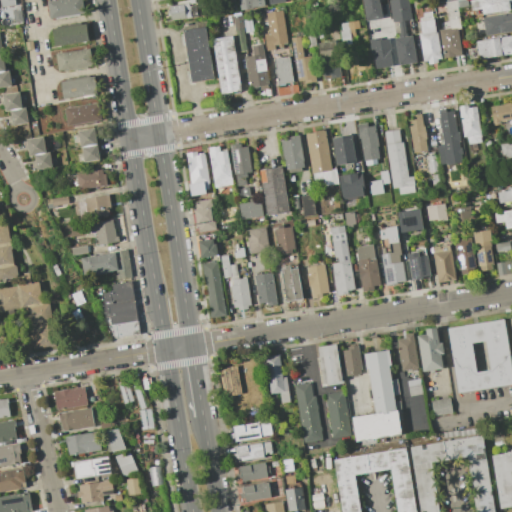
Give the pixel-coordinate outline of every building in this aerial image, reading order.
[(58,0),(81,0),(84,13),(79,14),(79,16),(55,20),(55,18),(50,19),(47,2),(58,0)] [(235,0),(237,11),(226,13),(224,0),(235,0)] [(237,0),(262,0),(264,6),(239,10),(237,0)] [(379,0),(382,19),(367,21),(363,0),(379,0)] [(400,65),(395,39),(398,38),(398,35),(400,35),(398,22),(392,23),(389,0),(408,0),(412,20),(403,21),(405,34),(406,34),(407,37),(411,36),(416,62),(400,65)] [(461,56),(443,59),(439,30),(450,29),(446,2),(456,0),(457,5),(460,29),(457,29),(461,56)] [(510,11),(482,15),(481,9),(470,10),(468,0),(511,0),(511,2),(508,3),(510,11)] [(198,17),(171,21),(169,6),(188,3),(188,7),(196,5),(198,17)] [(21,10),(23,22),(15,23),(13,12),(21,10)] [(281,10),(286,43),(282,43),(283,48),(278,48),(277,44),(274,45),(274,49),(265,50),(263,34),(268,33),(265,12),(281,10)] [(441,59),(436,60),(437,63),(428,64),(428,61),(424,62),(419,34),(421,33),(419,21),(421,21),(420,18),(423,17),(422,13),(432,11),(436,31),(437,31),(441,59)] [(511,13),(511,22),(511,23),(511,27),(511,32),(485,36),(482,18),(511,13)] [(246,50),(238,51),(232,16),(240,15),(246,50)] [(339,23),(341,40),(356,39),(355,21),(339,23)] [(88,41),(55,47),(52,29),(85,24),(88,41)] [(206,27),(215,79),(188,83),(186,71),(189,71),(185,46),(182,47),(180,35),(183,34),(182,30),(206,27)] [(315,35),(317,47),(307,49),(305,36),(315,35)] [(475,42),(511,35),(511,54),(478,60),(475,42)] [(221,95),(212,39),(232,36),(241,92),(221,95)] [(291,38),(300,37),(303,58),(313,56),(317,82),(304,84),(304,80),(297,81),(291,38)] [(392,65),(374,68),(370,40),(381,38),(382,40),(388,39),(392,65)] [(317,44),(334,41),(336,55),(329,56),(320,58),(317,44)] [(268,89),(260,90),(259,86),(249,88),(244,57),(253,56),(251,47),(262,45),(269,85),(268,85),(268,89)] [(58,71),(55,55),(91,48),(93,65),(87,66),(88,68),(64,72),(64,70),(58,71)] [(290,56),(294,82),(277,85),(273,59),(290,56)] [(320,58),(329,56),(331,67),(340,66),(341,77),(323,80),(320,58)] [(11,86),(0,88),(0,72),(6,72),(9,71),(11,86)] [(60,82),(94,76),(97,93),(94,94),(94,96),(82,98),(82,96),(63,99),(60,82)] [(10,111),(5,112),(2,95),(20,92),(23,109),(10,111)] [(64,108),(98,103),(102,120),(95,121),(95,123),(72,127),(72,125),(67,126),(64,108)] [(490,107),(511,103),(511,120),(493,124),(490,107)] [(482,143),(465,146),(458,106),(467,105),(468,108),(476,107),(482,143)] [(29,123),(13,126),(10,111),(23,109),(26,108),(29,123)] [(438,113),(453,111),(456,132),(459,132),(461,141),(457,142),(460,162),(443,165),(442,158),(439,159),(437,145),(443,144),(438,113)] [(413,154),(408,120),(412,119),(412,115),(421,114),(427,151),(413,154)] [(357,124),(367,123),(368,126),(374,125),(380,160),(364,163),(360,138),(359,138),(357,124)] [(351,125),(357,162),(352,163),(336,165),(331,133),(339,132),(339,127),(351,125)] [(94,128),(97,145),(81,147),(80,148),(77,131),(94,128)] [(415,186),(393,189),(384,132),(398,129),(400,142),(403,142),(408,177),(413,176),(415,186)] [(325,130),(332,171),(312,174),(305,134),(325,130)] [(304,167),(285,170),(280,141),(287,140),(287,137),(299,135),(304,167)] [(29,156),(26,139),(42,137),(45,153),(34,155),(29,156)] [(500,144),(510,142),(510,143),(511,142),(511,162),(507,163),(505,155),(502,156),(500,144)] [(229,145),(240,143),(241,148),(248,146),(252,171),(245,173),(247,185),(237,186),(235,175),(234,175),(229,145)] [(97,145),(99,160),(84,163),(81,147),(97,145)] [(208,148),(220,146),(221,152),(227,151),(233,185),(214,188),(208,148)] [(204,155),(210,193),(190,196),(188,184),(190,184),(186,153),(195,152),(196,156),(204,155)] [(437,155),(439,173),(428,175),(425,157),(428,156),(427,153),(434,152),(434,155),(437,155)] [(50,153),(53,168),(37,171),(34,155),(45,153),(50,153)] [(357,162),(361,161),(366,188),(356,190),(352,163),(357,162)] [(282,167),(289,212),(266,216),(259,171),(282,167)] [(107,186),(78,190),(76,175),(92,172),(92,171),(102,169),(103,173),(105,173),(107,186)] [(388,170),(390,184),(382,185),(381,180),(380,172),(388,170)] [(341,199),(363,197),(360,172),(338,175),(341,199)] [(382,185),(384,195),(371,196),(369,182),(381,180),(382,185)] [(498,193),(509,191),(509,189),(511,188),(511,202),(511,203),(511,201),(499,203),(498,193)] [(108,195),(110,208),(108,208),(109,215),(95,217),(94,210),(88,211),(86,199),(108,195)] [(314,195),(317,214),(303,217),(300,197),(314,195)] [(67,197),(69,204),(52,206),(51,200),(67,197)] [(194,202),(212,199),(213,208),(210,209),(212,221),(215,221),(216,230),(199,232),(198,227),(196,227),(194,210),(195,210),(194,202)] [(466,199),(467,205),(468,205),(470,220),(454,223),(452,208),(461,206),(460,200),(466,199)] [(264,215),(241,219),(238,204),(261,200),(264,215)] [(426,207),(445,204),(447,221),(439,222),(438,219),(428,221),(426,207)] [(396,212),(400,233),(422,229),(418,208),(396,212)] [(503,211),(511,209),(511,227),(506,229),(503,211)] [(344,213),(354,212),(356,224),(346,226),(344,213)] [(342,213),(343,220),(332,222),(331,215),(342,213)] [(112,220),(115,238),(118,237),(119,242),(98,245),(96,232),(92,232),(90,223),(112,220)] [(0,224),(7,223),(14,266),(17,266),(19,277),(0,280),(0,224)] [(337,296),(332,264),(338,263),(338,258),(334,259),(332,241),(333,241),(332,236),(331,236),(330,228),(344,226),(354,293),(337,296)] [(265,227),(269,251),(249,254),(245,230),(265,227)] [(291,227),(295,249),(291,249),(292,253),(282,255),(281,251),(278,252),(274,229),(291,227)] [(476,249),(478,249),(477,243),(474,244),(472,232),(490,229),(492,241),(490,242),(493,264),(486,265),(487,270),(480,271),(480,266),(478,266),(476,249)] [(409,233),(420,232),(421,242),(411,244),(409,233)] [(197,241),(213,238),(214,244),(216,243),(218,255),(200,258),(197,241)] [(386,285),(381,255),(384,255),(383,247),(381,247),(380,240),(398,238),(401,254),(398,255),(400,262),(402,262),(405,281),(397,282),(397,283),(386,285)] [(475,267),(473,267),(474,273),(465,274),(464,269),(459,270),(455,241),(470,238),(475,267)] [(509,241),(511,250),(497,253),(495,244),(509,241)] [(362,292),(355,251),(358,247),(373,244),(374,248),(379,247),(380,256),(375,257),(380,285),(373,286),(374,290),(362,292)] [(456,279),(437,282),(432,253),(433,253),(432,248),(449,245),(450,250),(451,250),(456,279)] [(87,246),(88,253),(72,255),(71,249),(87,246)] [(245,256),(234,258),(233,253),(236,253),(235,249),(244,247),(245,256)] [(126,250),(131,278),(119,280),(118,270),(114,252),(126,250)] [(114,252),(118,270),(83,276),(80,258),(114,252)] [(406,254),(417,252),(418,259),(428,257),(431,275),(422,277),(422,279),(410,280),(406,254)] [(220,256),(228,255),(229,265),(236,264),(239,279),(231,280),(230,277),(224,278),(220,256)] [(226,315),(209,318),(207,300),(208,299),(206,283),(204,284),(201,264),(217,261),(226,315)] [(496,263),(511,261),(511,267),(511,273),(498,276),(496,263)] [(306,267),(324,265),(329,293),(322,294),(322,297),(311,299),(309,287),(308,287),(306,274),(307,274),(306,267)] [(302,299),(285,302),(280,269),(285,268),(285,267),(290,266),(290,269),(297,268),(302,299)] [(0,288),(1,288),(1,290),(17,287),(17,285),(25,284),(23,274),(29,273),(31,283),(39,282),(39,283),(42,304),(49,303),(56,346),(34,349),(33,342),(23,343),(22,337),(32,335),(29,321),(20,323),(19,316),(28,315),(27,307),(14,310),(15,319),(9,320),(8,311),(0,312),(0,288)] [(272,273),(277,305),(267,307),(266,302),(258,304),(254,275),(272,273)] [(239,279),(246,278),(251,305),(247,306),(248,309),(238,311),(238,307),(233,308),(228,281),(231,280),(239,279)] [(134,300),(103,306),(100,287),(131,282),(134,300)] [(137,321),(111,326),(109,318),(106,319),(105,314),(102,314),(101,306),(103,306),(134,300),(137,321)] [(504,319),(511,371),(511,384),(457,394),(447,328),(504,319)] [(139,334),(114,338),(108,326),(111,326),(137,321),(139,334)] [(422,372),(416,336),(425,335),(424,329),(435,327),(438,343),(441,342),(443,354),(440,355),(442,368),(422,372)] [(414,333),(419,367),(418,368),(418,370),(411,371),(411,369),(401,370),(396,340),(404,338),(404,335),(414,333)] [(342,381),(323,384),(317,348),(336,345),(342,381)] [(358,345),(361,369),(360,370),(360,374),(345,376),(341,351),(348,350),(347,347),(358,345)] [(368,369),(366,369),(364,354),(366,354),(386,351),(388,351),(390,365),(388,366),(399,436),(356,442),(352,417),(375,414),(368,369)] [(290,402),(281,403),(279,393),(270,394),(264,357),(279,355),(282,378),(286,377),(290,402)] [(219,370),(228,369),(228,368),(237,366),(241,394),(234,396),(234,398),(228,399),(228,396),(223,397),(219,370)] [(420,379),(422,395),(409,397),(407,381),(420,379)] [(322,440),(303,443),(294,385),(310,383),(313,396),(315,396),(322,440)] [(87,405),(56,411),(53,392),(84,387),(87,405)] [(325,394),(344,391),(351,436),(332,439),(325,394)] [(10,417),(0,418),(0,399),(8,398),(9,405),(8,405),(10,417)] [(451,398),(453,414),(433,417),(430,401),(451,398)] [(58,413),(91,408),(94,427),(62,432),(61,423),(60,423),(58,413)] [(0,442),(0,422),(15,420),(16,429),(14,429),(16,440),(0,442)] [(235,442),(234,438),(230,439),(229,435),(233,434),(232,427),(270,421),(272,435),(261,436),(261,438),(235,442)] [(105,431),(118,429),(125,449),(109,452),(105,431)] [(64,437),(97,431),(101,451),(68,456),(66,445),(64,437)] [(419,511),(409,447),(482,436),(494,511),(475,511),(467,458),(431,463),(438,511),(419,511)] [(236,447),(262,443),(262,444),(270,442),(272,454),(264,455),(264,458),(238,462),(237,458),(234,459),(233,454),(237,454),(236,447)] [(0,447),(19,444),(21,455),(19,455),(21,464),(0,467),(0,447)] [(341,511),(333,460),(406,448),(416,511),(396,511),(390,469),(355,475),(361,511),(341,511)] [(137,471),(122,476),(113,455),(128,451),(137,471)] [(511,451),(511,471),(510,472),(511,481),(511,505),(500,508),(490,455),(511,451)] [(108,456),(111,474),(75,480),(72,462),(108,456)] [(292,470),(283,471),(281,460),(290,458),(292,470)] [(265,463),(267,478),(241,482),(241,479),(237,479),(236,475),(240,474),(239,467),(265,463)] [(162,484),(150,486),(147,467),(159,465),(162,484)] [(0,472),(23,468),(25,483),(21,484),(21,489),(0,492),(0,472)] [(291,475),(293,483),(286,484),(284,476),(291,475)] [(126,479),(138,477),(140,494),(128,496),(126,479)] [(78,485),(111,480),(113,494),(102,496),(103,500),(81,504),(80,498),(78,499),(76,492),(79,491),(78,485)] [(268,482),(270,498),(245,502),(244,498),(241,499),(240,494),(243,494),(242,487),(268,482)] [(301,487),(305,510),(293,511),(287,511),(285,490),(301,487)] [(0,511),(0,496),(29,492),(32,511),(27,511),(0,511)] [(114,496),(121,494),(122,501),(115,502),(114,496)] [(265,511),(264,505),(282,502),(283,511),(265,511)]
